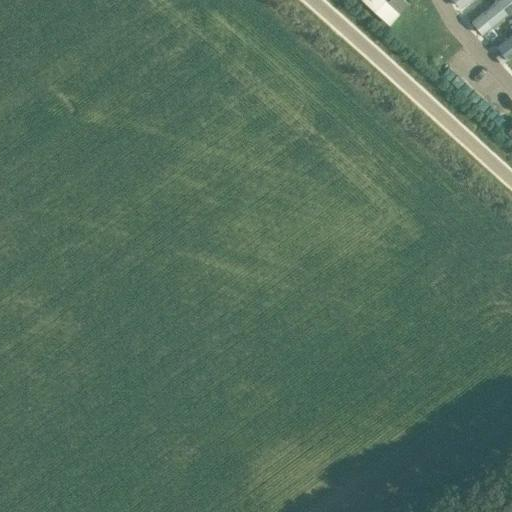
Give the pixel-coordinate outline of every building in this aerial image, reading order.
[(364,0),(391,24),(411,1),(409,0),(364,0)] [(484,33),(511,7),(511,0),(493,0),(472,20),(484,33)] [(511,30),(496,43),(507,57),(511,53),(511,30)] [(443,74),(450,80),(456,73),(449,67),(443,74)] [(451,81),(458,87),(464,80),(457,74),(451,81)] [(459,89),(466,95),(472,88),(465,82),(459,89)] [(468,97),(475,103),(481,96),(474,90),(468,97)] [(476,104),(483,110),(489,103),(482,97),(476,104)] [(484,112),(491,118),(497,111),(490,105),(484,112)] [(492,120),(499,125),(505,118),(498,112),(492,120)]
